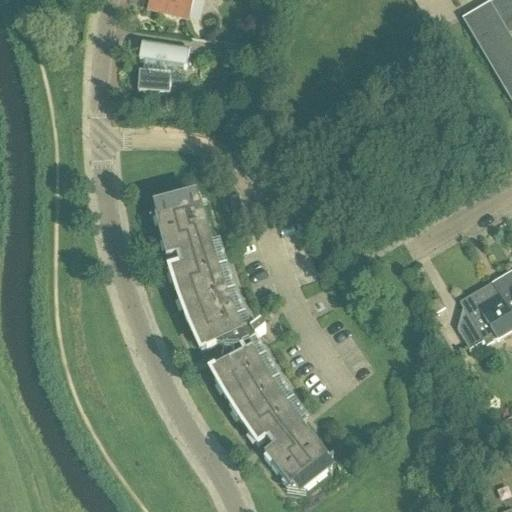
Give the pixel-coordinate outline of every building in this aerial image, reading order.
[(151,0),(148,12),(188,23),(193,0),(151,0)] [(511,0),(499,0),(462,22),(463,24),(465,23),(511,103),(511,105),(511,106),(511,107),(511,0)] [(140,74),(138,94),(170,97),(170,85),(183,86),(184,72),(186,72),(189,52),(142,45),(140,65),(145,66),(144,75),(140,74)] [(254,65),(256,51),(237,48),(235,63),(254,65)] [(194,210),(192,201),(160,210),(162,218),(155,220),(166,261),(176,259),(179,269),(169,272),(178,300),(188,327),(201,355),(216,348),(225,352),(233,352),(241,350),(242,351),(249,347),(249,346),(255,342),(265,334),(260,327),(251,334),(250,332),(243,334),(233,310),(223,285),(215,259),(201,208),(194,210)] [(511,297),(500,303),(511,322),(511,273),(501,280),(511,297)] [(486,349),(511,333),(511,322),(500,303),(490,286),(459,305),(470,324),(457,332),(469,352),(483,344),(486,349)] [(329,462),(296,420),(280,398),(266,375),(252,351),(210,374),(225,401),(241,426),(257,449),(265,443),(272,452),(264,458),(291,492),(297,487),(302,494),(328,473),(322,467),(329,462)] [(503,444),(511,439),(511,419),(495,428),(503,444)]
